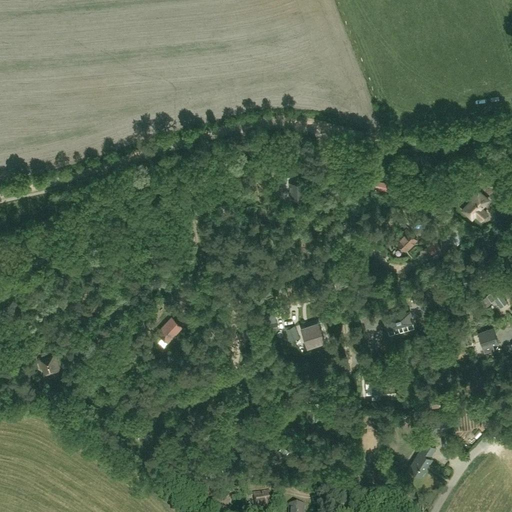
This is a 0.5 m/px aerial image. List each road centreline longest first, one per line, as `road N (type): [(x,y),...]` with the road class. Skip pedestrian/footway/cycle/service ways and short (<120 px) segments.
road 1 (track): [(511,123),(411,139),(290,117),(248,120),(0,192)]
road 2 (track): [(317,121),(344,206),(336,367),(350,478),(404,511)]
road 3 (track): [(236,123),(245,170),(159,246),(79,288),(0,300)]
road 4 (track): [(346,236),(324,262),(240,308),(200,370),(151,415)]
road 5 (unclassified): [(434,511),(467,457),(511,415)]
